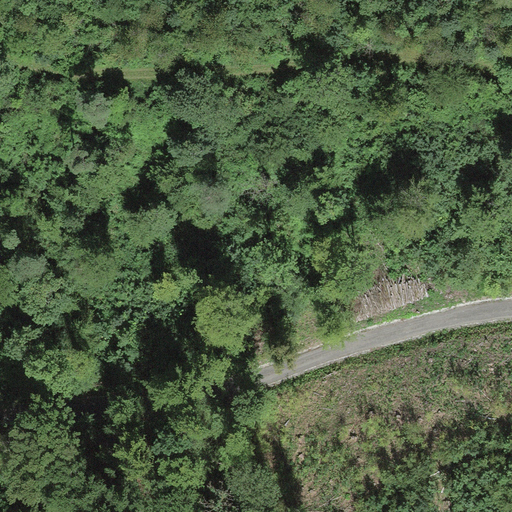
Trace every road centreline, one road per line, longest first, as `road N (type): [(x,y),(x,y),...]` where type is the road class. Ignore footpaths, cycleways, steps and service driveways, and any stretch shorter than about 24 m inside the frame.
road 1 (track): [(0,417),(197,396),(451,318),(511,309)]
road 2 (track): [(0,63),(115,78),(435,64),(511,80)]
